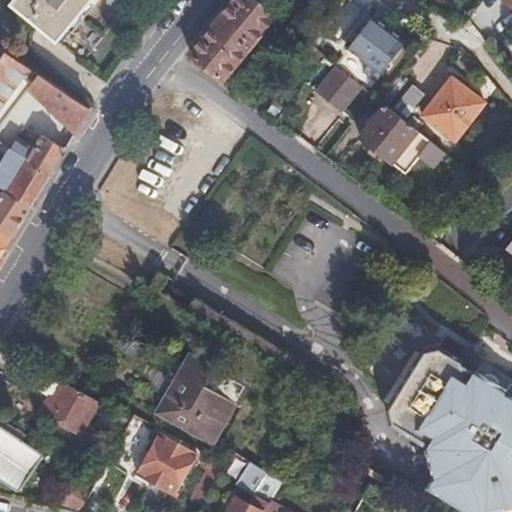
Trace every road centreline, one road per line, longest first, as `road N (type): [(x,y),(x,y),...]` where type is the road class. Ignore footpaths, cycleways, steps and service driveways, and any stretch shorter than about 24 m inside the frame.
road 1 (residential): [(511,322),(157,62)]
road 2 (secondary): [(0,301),(157,62)]
road 3 (track): [(392,0),(463,34),(511,93)]
